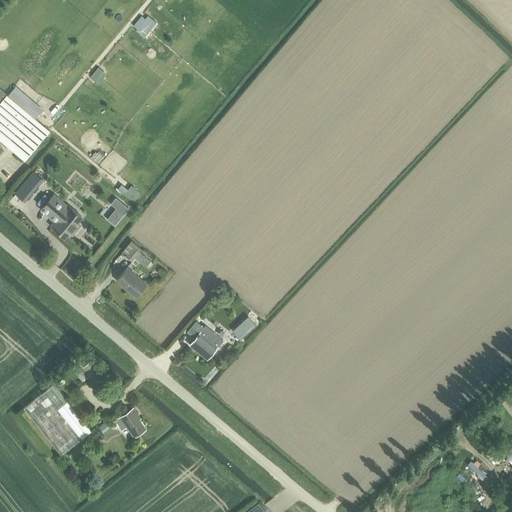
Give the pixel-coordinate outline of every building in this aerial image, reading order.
[(156,21),(144,12),(133,26),(146,35),(156,21)] [(91,77),(99,83),(107,74),(98,67),(91,77)] [(50,130),(0,87),(0,139),(24,160),(50,130)] [(82,191),(88,181),(80,176),(73,186),(82,191)] [(64,235),(68,231),(81,216),(69,205),(67,207),(53,196),(42,209),(56,220),(52,225),(64,235)] [(116,208),(108,218),(115,224),(128,208),(116,197),(111,203),(116,208)] [(126,256),(132,261),(140,251),(134,246),(126,256)] [(146,284),(127,267),(116,279),(136,296),(146,284)] [(196,321),(187,331),(195,337),(190,344),(207,359),(218,346),(223,340),(205,325),(203,327),(196,321)] [(234,326),(230,331),(238,338),(244,331),(238,326),(236,328),(234,326)] [(82,381),(90,375),(99,385),(104,381),(101,378),(104,376),(91,360),(83,367),(79,362),(71,368),(82,381)] [(54,383),(23,407),(61,454),(92,430),(54,383)] [(115,420),(120,425),(122,429),(127,426),(134,436),(146,428),(137,416),(138,415),(133,407),(115,420)] [(244,511),(262,511),(266,509),(259,501),(244,511)]
